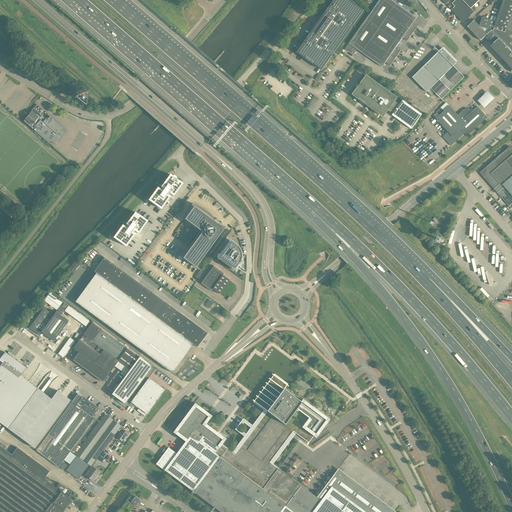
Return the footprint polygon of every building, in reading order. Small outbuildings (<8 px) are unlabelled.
[(297,52),(297,53),(321,70),(332,55),(334,52),(335,52),(351,29),(352,27),(353,25),(354,25),(364,10),(349,0),(334,0),(329,8),(328,10),(327,11),(326,13),(320,20),(316,25),(309,36),(308,38),(307,39),(297,52)] [(396,47),(403,38),(407,41),(418,26),(414,22),(417,18),(392,0),(391,0),(380,0),(345,50),(354,54),(357,49),(382,67),(386,62),(390,66),(401,50),(396,47)] [(452,10),(464,22),(471,16),(475,12),(474,11),(475,10),(475,8),(473,7),(479,0),(455,0),(452,4),(455,6),(452,10)] [(506,30),(509,21),(511,11),(511,2),(505,0),(503,0),(496,22),(483,17),(480,26),(479,26),(474,20),(467,27),(475,35),(483,27),(491,30),(493,29),(504,33),(505,30),(506,30)] [(486,35),(491,30),(483,27),(475,35),(481,41),(486,35)] [(504,33),(493,29),(491,30),(486,35),(494,43),(491,46),(503,60),(504,59),(511,67),(511,32),(506,30),(505,30),(504,33)] [(424,66),(412,78),(427,92),(428,91),(431,88),(434,92),(441,99),(461,80),(464,77),(453,66),(456,63),(450,57),(451,56),(451,57),(451,56),(448,53),(448,54),(447,54),(442,48),(424,66)] [(411,129),(416,122),(422,114),(403,100),(399,105),(394,101),(396,98),(367,76),(354,95),(383,116),(388,110),(393,114),(392,115),(411,129)] [(478,101),(485,108),(494,98),(488,91),(478,101)] [(63,128),(49,115),(46,119),(40,114),(43,110),(37,105),(34,108),(30,112),(31,113),(24,121),(49,143),(51,141),(53,143),(60,135),(61,134),(63,133),(61,130),(63,128)] [(441,108),(436,112),(439,115),(436,118),(449,131),(443,137),(451,146),(464,133),(467,136),(487,118),(487,117),(486,116),(477,106),(472,112),(470,110),(463,110),(457,115),(449,106),(444,111),(441,108)] [(504,152),(480,173),(493,188),(495,191),(500,187),(502,190),(504,187),(511,196),(511,148),(510,146),(504,152)] [(173,196),(182,184),(170,175),(161,187),(159,185),(148,200),(161,209),(170,197),(169,196),(170,194),(173,196)] [(502,190),(500,187),(495,191),(501,198),(505,202),(509,206),(511,203),(511,196),(504,187),(502,190)] [(195,267),(223,229),(223,228),(224,227),(226,228),(226,227),(219,224),(217,222),(215,220),(213,222),(211,219),(208,216),(206,214),(203,212),(201,210),(198,208),(194,207),(191,206),(190,212),(185,219),(202,232),(183,258),(195,267)] [(138,234),(147,221),(135,212),(126,224),(125,223),(114,238),(126,247),(135,234),(134,234),(135,231),(138,234)] [(239,250),(237,248),(237,247),(235,245),(229,241),(219,255),(219,258),(234,269),(238,264),(239,261),(240,257),(240,254),(239,250)] [(96,273),(75,302),(172,373),(193,344),(197,347),(207,333),(104,257),(94,272),(96,273)] [(219,294),(229,280),(222,275),(224,274),(214,266),(201,283),(211,291),(212,289),(219,294)] [(49,294),(44,301),(57,310),(62,302),(49,293),(49,294)] [(212,305),(214,303),(209,300),(205,306),(209,309),(212,305)] [(86,326),(89,321),(68,306),(64,311),(86,326)] [(54,341),(68,321),(56,312),(54,315),(44,308),(29,328),(39,335),(41,332),(54,341)] [(78,352),(73,360),(89,372),(103,382),(118,361),(130,370),(139,357),(92,323),(80,339),(73,348),(78,352)] [(64,357),(75,340),(70,337),(58,353),(64,357)] [(0,366),(0,422),(8,429),(35,449),(71,400),(57,390),(51,398),(38,388),(20,376),(24,370),(17,364),(18,362),(18,361),(15,359),(14,359),(12,361),(4,355),(0,361),(2,363),(0,366)] [(140,357),(112,395),(125,404),(153,367),(149,364),(140,357)] [(168,448),(156,464),(164,470),(220,511),(391,511),(390,511),(382,505),(374,499),(366,493),(358,487),(350,481),(344,477),(342,476),(340,474),(336,471),(318,496),(315,500),(299,488),(301,485),(291,478),(289,481),(281,475),(276,471),(278,469),(269,463),(293,431),(294,432),(301,437),(308,442),(311,439),(313,436),(315,437),(329,419),(303,400),(301,402),(284,389),(286,386),(287,385),(274,375),(254,401),(267,411),(260,420),(255,427),(247,438),(235,453),(235,454),(226,448),(221,444),(225,439),(205,424),(211,416),(195,404),(174,432),(186,441),(176,454),(168,448)] [(147,414),(164,390),(149,378),(141,389),(131,402),(139,408),(137,411),(145,416),(146,414),(147,414)] [(70,451),(72,452),(102,412),(78,394),(36,450),(58,467),(64,460),(70,451)] [(235,453),(254,428),(260,419),(266,412),(267,411),(254,401),(253,403),(263,410),(258,418),(252,426),(243,419),(241,422),(236,427),(234,430),(244,437),(233,451),(235,453)] [(122,441),(128,433),(122,429),(123,428),(105,414),(75,454),(91,466),(104,449),(105,450),(107,447),(106,446),(117,431),(120,432),(116,437),(122,441)] [(0,511),(62,511),(72,499),(68,496),(71,492),(59,483),(57,485),(53,482),(52,485),(43,478),(45,476),(49,471),(16,447),(11,454),(0,446),(0,511)] [(70,451),(64,460),(70,464),(66,470),(78,479),(88,465),(76,456),(73,455),(74,454),(70,451)] [(93,481),(99,472),(92,467),(85,476),(93,481)] [(140,500),(137,497),(135,497),(134,497),(131,502),(136,506),(140,500)]
